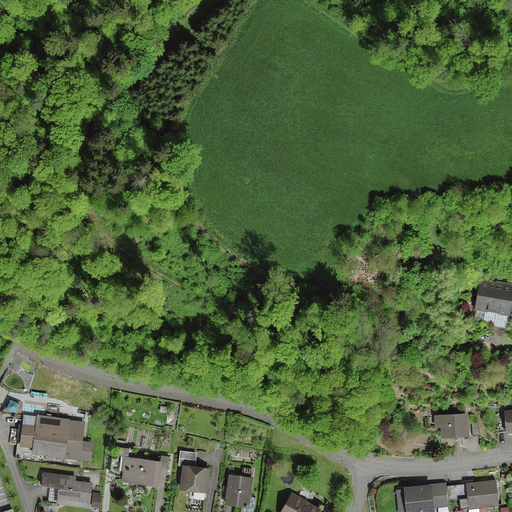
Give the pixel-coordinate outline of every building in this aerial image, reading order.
[(479,282),(475,309),(507,314),(511,288),(479,282)] [(465,415),(441,416),(442,436),(466,435),(465,415)] [(45,450),(44,454),(63,456),(68,421),(36,417),(35,426),(20,424),(19,440),(22,440),(21,445),(32,446),(32,448),(45,450)] [(479,436),(478,421),(470,421),(471,436),(479,436)] [(87,439),(70,437),(68,457),(85,459),(87,439)] [(166,473),(168,457),(160,456),(159,463),(131,459),(132,449),(117,447),(116,459),(110,458),(108,472),(124,474),(123,481),(156,485),(158,472),(166,473)] [(183,466),(180,489),(193,490),(193,488),(204,489),(207,470),(192,468),(194,453),(179,451),(177,466),(183,466)] [(59,476),(41,474),(39,485),(57,487),(56,502),(87,506),(90,489),(72,486),(73,482),(58,480),(59,476)] [(250,477),(229,475),(225,505),(253,509),(254,498),(248,497),(250,477)] [(497,505),(495,481),(464,484),(467,505),(475,504),(475,507),(497,505)] [(458,485),(450,486),(452,501),(460,500),(458,485)] [(406,492),(399,492),(400,511),(434,511),(434,508),(447,507),(445,486),(405,490),(406,492)] [(94,492),(94,508),(103,508),(103,492),(94,492)] [(315,511),(316,510),(292,496),(283,511),(315,511)]
